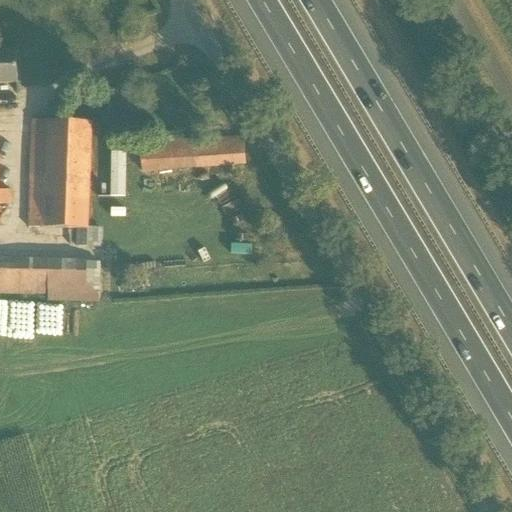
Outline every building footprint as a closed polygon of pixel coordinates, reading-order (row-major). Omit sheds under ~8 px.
[(0,84),(18,83),(16,52),(0,53),(0,84)] [(88,229),(91,152),(92,120),(34,118),(34,202),(29,202),(29,228),(77,229),(77,247),(101,248),(101,229),(88,229)] [(142,171),(246,163),(244,139),(140,147),(142,171)] [(110,198),(124,198),(124,153),(110,153),(110,198)] [(99,303),(100,261),(0,259),(0,294),(47,295),(47,302),(99,303)]
